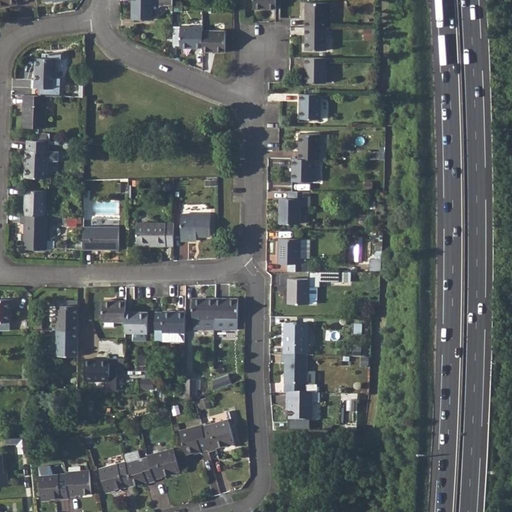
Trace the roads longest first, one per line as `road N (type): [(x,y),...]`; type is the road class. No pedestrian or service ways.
road 1 (motorway): [(445,0),(453,216),(444,511)]
road 2 (motorway): [(468,511),(477,246),(470,0)]
road 3 (residential): [(219,511),(250,503),(261,487),(259,284),(241,257)]
road 4 (residential): [(0,274),(207,272),(241,257)]
road 5 (residential): [(253,105),(124,53),(99,18)]
road 6 (residential): [(241,257),(252,225),(253,105)]
road 7 (residential): [(99,18),(19,36),(0,77)]
